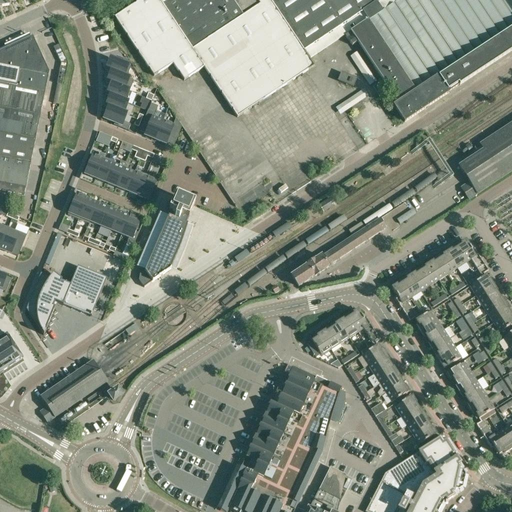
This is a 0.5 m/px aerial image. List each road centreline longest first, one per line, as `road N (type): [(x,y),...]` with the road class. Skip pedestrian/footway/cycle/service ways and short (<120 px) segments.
road 1 (unclassified): [(6,419),(24,388),(511,61)]
road 2 (tertiary): [(494,479),(365,295)]
road 3 (tertiary): [(116,450),(155,380),(249,316),(275,309)]
road 4 (residential): [(364,412),(347,381),(288,350),(275,309)]
road 5 (residential): [(471,216),(378,268),(365,295)]
road 6 (residential): [(69,180),(27,273),(0,261)]
road 7 (residential): [(71,0),(93,47),(90,122)]
